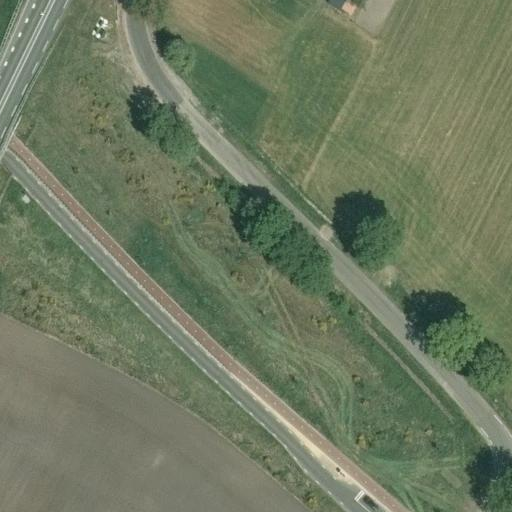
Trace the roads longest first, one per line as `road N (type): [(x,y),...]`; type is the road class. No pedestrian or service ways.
road 1 (unclassified): [(511,452),(165,88),(139,33),(135,0)]
road 2 (unclassified): [(0,149),(95,255),(365,511)]
road 3 (primary): [(0,108),(53,0)]
